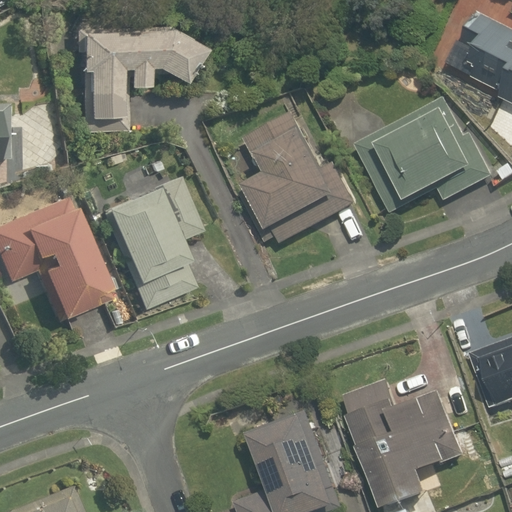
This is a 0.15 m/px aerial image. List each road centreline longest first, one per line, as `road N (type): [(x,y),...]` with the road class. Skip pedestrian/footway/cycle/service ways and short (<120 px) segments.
road 1 (unclassified): [(132,388),(511,243)]
road 2 (unclassified): [(0,430),(132,388)]
road 3 (residential): [(132,388),(179,511)]
